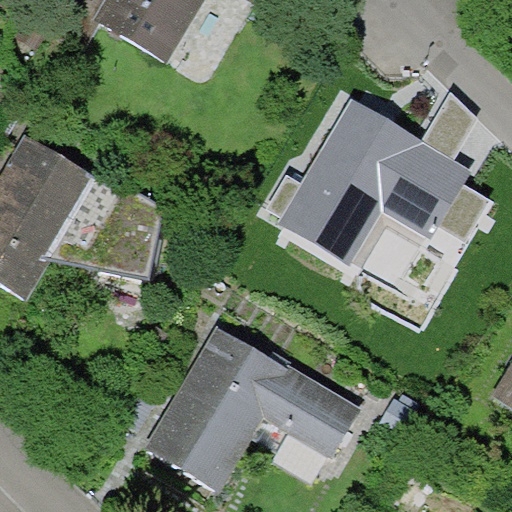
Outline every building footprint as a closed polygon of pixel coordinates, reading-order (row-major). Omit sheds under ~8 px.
[(258,0),(99,0),(87,22),(165,69),(206,0),(242,0),(254,7),(258,0)] [(289,200),(259,184),(222,251),(260,272),(281,235),(355,276),(392,209),(434,232),(473,161),(349,92),(289,200)] [(135,204),(18,139),(0,170),(0,283),(22,296),(66,216),(114,243),(135,204)] [(351,416),(210,331),(138,451),(218,499),(263,424),(324,461),(351,416)] [(511,351),(481,400),(511,419),(511,351)]
